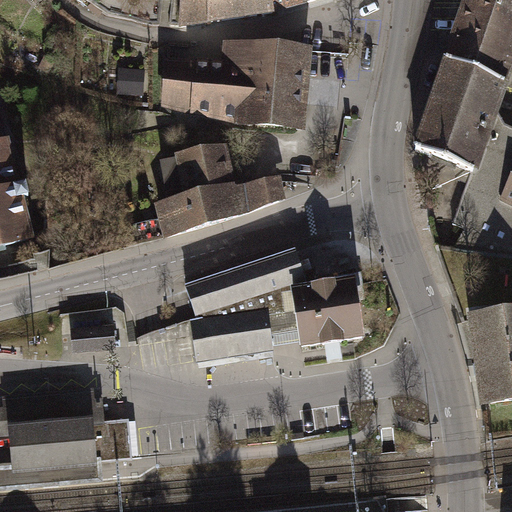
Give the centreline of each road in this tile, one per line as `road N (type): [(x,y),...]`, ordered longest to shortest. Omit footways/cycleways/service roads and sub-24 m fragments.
road 1 (tertiary): [(0,307),(393,195)]
road 2 (tertiary): [(393,195),(450,360),(465,511)]
road 3 (unknown): [(403,81),(350,86),(319,141),(261,160)]
road 4 (tertiary): [(410,45),(390,147),(393,195)]
